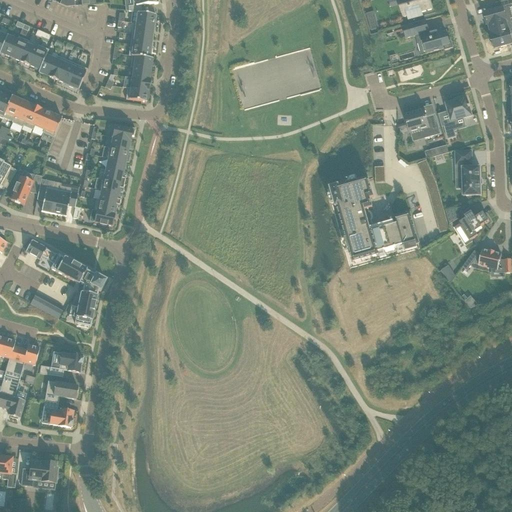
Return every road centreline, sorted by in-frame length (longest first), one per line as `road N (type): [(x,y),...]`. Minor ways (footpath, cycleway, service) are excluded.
road 1 (residential): [(23,227),(127,250),(83,449)]
road 2 (secondary): [(511,360),(442,404),(332,511)]
road 3 (secondary): [(348,511),(407,449),(511,372)]
road 4 (residential): [(0,75),(79,109),(143,116)]
road 5 (residential): [(511,207),(500,193),(497,139),(480,76)]
road 6 (residential): [(173,0),(163,100),(154,115),(143,116)]
road 7 (residential): [(480,76),(389,103),(380,102),(375,81)]
